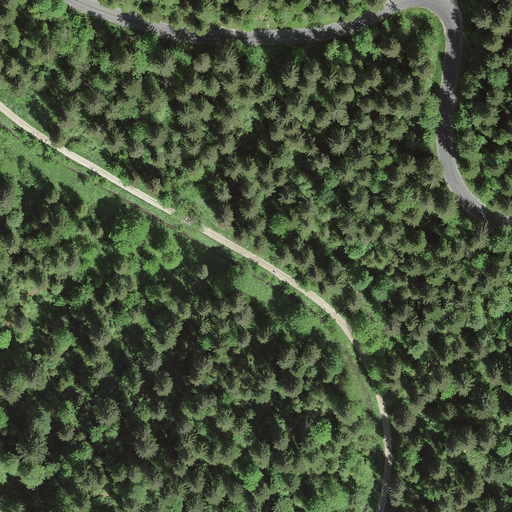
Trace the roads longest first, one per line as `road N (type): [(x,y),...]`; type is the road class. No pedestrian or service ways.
road 1 (track): [(380,511),(384,411),(366,362),(329,308),(63,151),(0,105)]
road 2 (tertiary): [(74,0),(155,28),(217,38),(326,33),(412,0)]
road 3 (tertiary): [(434,0),(451,15),(454,31),(444,115),(449,169),(479,212),(511,225)]
